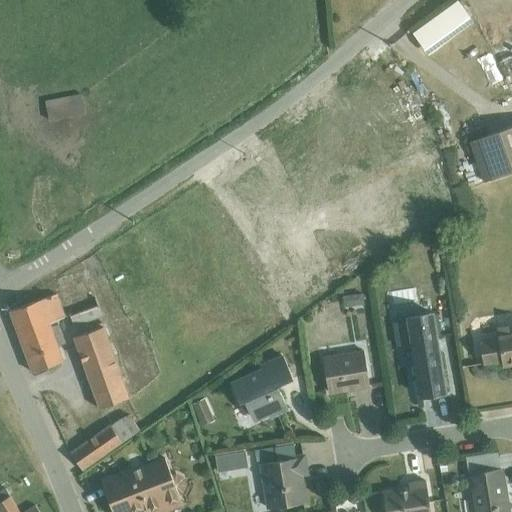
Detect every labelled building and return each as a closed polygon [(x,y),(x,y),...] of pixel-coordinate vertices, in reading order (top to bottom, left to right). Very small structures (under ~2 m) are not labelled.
[(503,56),(490,62),(495,73),(508,67),(503,56)] [(82,93),(45,100),(48,121),(86,114),(82,93)] [(484,181),(511,171),(511,125),(469,141),(484,181)] [(257,166),(231,184),(248,208),(244,212),(260,235),(277,222),(284,232),(308,217),(289,189),(278,197),(257,166)] [(335,217),(343,230),(348,227),(352,232),(364,227),(348,201),(354,197),(354,196),(390,179),(387,171),(357,185),(351,174),(349,175),(345,168),(320,184),(311,188),(319,207),(323,204),(332,218),(335,217)] [(367,231),(375,250),(413,234),(412,232),(425,226),(424,225),(429,222),(425,212),(449,202),(436,171),(410,181),(414,190),(406,194),(413,211),(367,231)] [(308,298),(340,276),(318,243),(262,282),(289,323),(296,318),(284,299),(302,288),(308,298)] [(136,297),(164,299),(166,276),(169,276),(170,260),(139,258),(136,297)] [(219,282),(143,307),(155,343),(231,319),(219,282)] [(122,311),(142,306),(138,287),(118,292),(122,311)] [(363,292),(342,295),(343,305),(364,302),(363,292)] [(52,325),(51,322),(66,316),(56,293),(10,310),(32,371),(64,359),(59,345),(66,343),(59,323),(52,325)] [(99,305),(70,315),(75,328),(103,318),(99,305)] [(446,391),(433,311),(408,315),(409,318),(412,342),(421,395),(446,391)] [(412,342),(409,318),(392,321),(396,344),(412,342)] [(508,334),(480,340),(483,363),(502,360),(503,365),(511,363),(511,323),(506,324),(508,334)] [(104,325),(73,336),(99,408),(130,397),(104,325)] [(364,349),(323,356),(329,391),(355,386),(355,388),(370,385),(364,349)] [(245,400),(252,417),(266,410),(269,417),(288,408),(280,390),(278,391),(276,385),(294,378),(282,354),(259,364),(261,368),(230,382),(240,402),(245,400)] [(203,397),(191,402),(202,425),(214,420),(203,397)] [(71,452),(82,469),(139,429),(129,414),(119,420),(71,452)] [(294,443),(276,446),(278,457),(279,460),(296,457),(294,443)] [(276,446),(255,449),(257,461),(278,457),(276,446)] [(245,449),(215,454),(218,471),(247,465),(245,449)] [(468,473),(501,467),(498,452),(466,457),(468,473)] [(279,460),(259,463),(267,508),(305,502),(300,473),(306,472),(304,456),(296,457),(279,460)] [(101,478),(113,511),(133,511),(146,507),(147,511),(165,511),(184,505),(179,494),(183,492),(187,484),(184,476),(176,472),(171,475),(164,457),(130,470),(128,467),(101,478)] [(466,473),(472,511),(508,511),(501,467),(468,473),(466,473)] [(384,491),(387,511),(431,511),(426,480),(409,482),(410,487),(384,491)] [(23,511),(20,511),(6,487),(0,490),(0,511),(40,511),(36,504),(23,511)]
